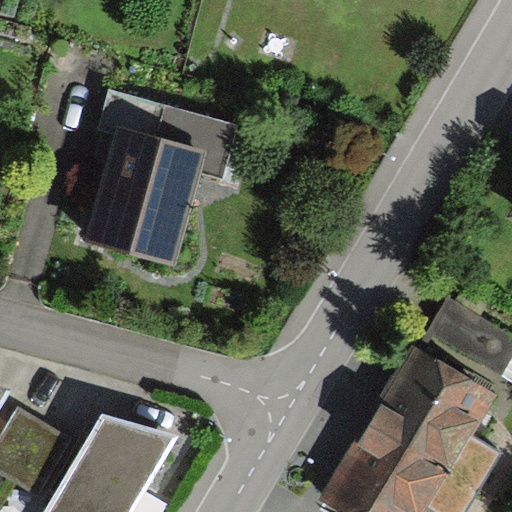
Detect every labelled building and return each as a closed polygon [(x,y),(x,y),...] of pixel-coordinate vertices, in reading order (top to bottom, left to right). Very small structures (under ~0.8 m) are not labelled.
[(176,267),(202,172),(224,178),(239,124),(110,89),(100,125),(118,130),(87,243),(176,267)] [(511,334),(447,298),(423,340),(497,382),(511,356),(511,334)] [(384,399),(368,428),(450,473),(471,436),(495,393),(414,347),(398,377),(391,388),(384,399)] [(380,396),(384,399),(391,388),(398,377),(393,374),(380,396)] [(0,385),(0,406),(11,388),(0,385)] [(72,438),(19,406),(0,436),(0,472),(38,495),(72,438)] [(91,435),(45,511),(131,511),(177,436),(102,416),(91,435)] [(450,473),(368,428),(359,443),(354,440),(349,450),(320,500),(341,511),(427,511),(429,509),(450,473)] [(500,452),(471,436),(450,473),(479,489),(500,452)] [(434,511),(465,511),(479,489),(450,473),(429,509),(434,511)]
